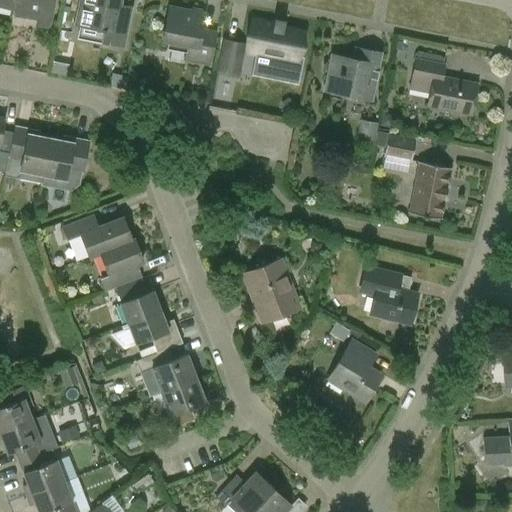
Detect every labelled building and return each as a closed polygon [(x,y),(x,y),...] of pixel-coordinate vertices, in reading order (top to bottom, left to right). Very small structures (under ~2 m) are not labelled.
[(10,14),(11,15),(13,0),(0,0),(0,7),(11,10),(10,14)] [(13,0),(11,15),(36,19),(35,27),(47,29),(49,15),(38,13),(40,0),(13,0)] [(76,39),(100,44),(125,48),(128,32),(114,30),(119,0),(79,0),(75,24),(79,25),(76,39)] [(166,49),(185,53),(183,60),(207,65),(213,33),(200,31),(204,15),(168,8),(162,41),(168,43),(166,49)] [(273,24),(251,19),(245,52),(296,63),(302,32),(273,26),(273,24)] [(216,73),(237,78),(244,44),(223,40),(216,73)] [(369,101),(378,54),(354,49),(352,60),(331,56),(324,92),(369,101)] [(410,80),(431,85),(427,106),(469,115),(475,85),(442,79),(445,65),(414,58),(410,80)] [(0,170),(4,172),(12,133),(1,131),(4,119),(0,118),(0,170)] [(356,139),(373,142),(377,123),(360,120),(356,139)] [(13,128),(12,133),(4,172),(4,176),(41,183),(49,140),(33,137),(34,132),(13,128)] [(384,147),(382,157),(411,162),(415,137),(388,132),(388,133),(377,131),(374,145),(384,147)] [(79,185),(81,174),(82,174),(88,143),(68,139),(67,144),(49,140),(41,183),(40,185),(70,192),(79,185)] [(440,220),(450,169),(417,163),(407,214),(440,220)] [(88,259),(99,255),(134,242),(129,229),(125,231),(121,219),(96,228),(92,216),(62,227),(67,241),(80,236),(88,259)] [(104,292),(114,288),(141,278),(136,266),(142,264),(134,242),(99,255),(107,276),(99,279),(104,292)] [(251,301),(260,323),(299,308),(280,260),(245,273),(255,300),(251,301)] [(358,292),(374,297),(369,314),(410,325),(418,294),(396,288),(400,275),(365,266),(358,292)] [(146,293),(141,278),(114,288),(120,303),(119,304),(127,325),(160,313),(152,291),(146,293)] [(135,345),(141,359),(160,352),(181,344),(174,324),(165,327),(160,313),(127,325),(135,345)] [(364,404),(378,381),(364,372),(374,356),(350,341),(326,381),(364,404)] [(154,377),(160,394),(195,381),(192,372),(196,371),(189,353),(164,363),(160,352),(141,359),(134,362),(142,382),(154,377)] [(511,354),(502,355),(504,384),(511,383),(511,354)] [(58,372),(70,402),(84,397),(72,366),(58,372)] [(204,404),(195,381),(160,394),(165,409),(154,413),(161,434),(187,424),(183,412),(204,404)] [(0,433),(31,421),(27,409),(32,408),(24,387),(1,395),(5,406),(0,408),(0,433)] [(503,466),(511,464),(511,418),(507,419),(509,437),(482,438),(484,461),(502,459),(503,466)] [(39,442),(31,421),(0,433),(0,444),(2,444),(6,456),(15,452),(19,463),(51,451),(47,439),(39,442)] [(75,426),(59,433),(63,443),(80,436),(75,426)] [(63,483),(51,451),(19,463),(26,484),(21,486),(26,497),(63,483)] [(139,493),(155,482),(154,482),(157,480),(152,467),(146,471),(148,474),(133,484),(139,493)] [(233,511),(252,511),(272,490),(271,491),(252,475),(245,483),(235,475),(218,494),(227,502),(225,504),(233,511)] [(79,511),(75,501),(71,502),(63,483),(26,497),(29,507),(35,505),(38,511),(79,511)] [(285,511),(291,507),(272,490),(252,511),(285,511)]
